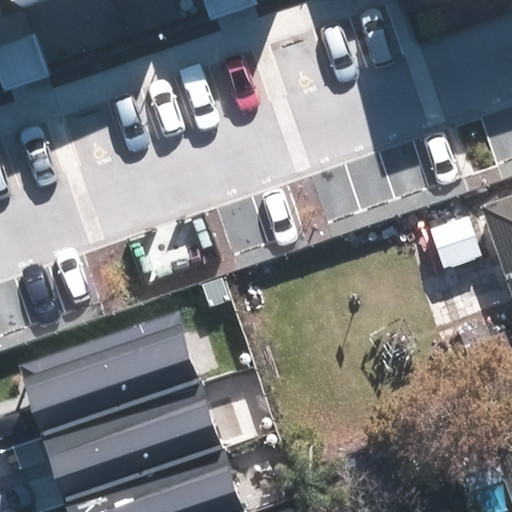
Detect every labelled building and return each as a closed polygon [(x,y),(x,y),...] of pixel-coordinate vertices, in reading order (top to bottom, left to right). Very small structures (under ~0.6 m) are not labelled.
[(297,66),(275,0),(223,0),(251,81),(297,66)] [(511,208),(494,214),(511,267),(511,208)] [(31,371),(52,435),(215,382),(193,318),(31,371)] [(52,435),(74,500),(236,447),(215,382),(52,435)] [(74,500),(77,511),(256,511),(257,511),(236,447),(74,500)]
